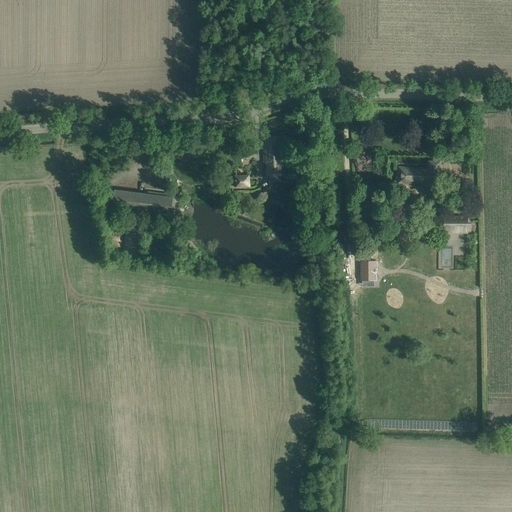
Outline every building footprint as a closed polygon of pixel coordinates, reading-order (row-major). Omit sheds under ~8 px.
[(262,149),(263,164),(265,164),(266,169),(263,169),(263,175),(266,175),(266,176),(283,175),(281,137),(261,137),(261,149),(262,149)] [(428,183),(428,189),(441,190),(441,181),(439,181),(440,162),(429,161),(428,168),(398,167),(397,182),(428,183)] [(235,176),(235,188),(250,187),(249,175),(235,176)] [(111,214),(170,221),(173,197),(114,190),(111,214)] [(444,231),(468,232),(468,216),(444,216),(444,231)]
